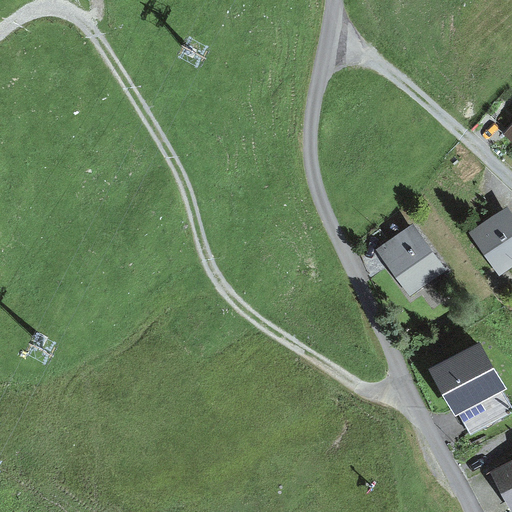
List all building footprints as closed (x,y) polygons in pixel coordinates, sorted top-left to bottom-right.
[(511,120),(503,131),(511,139),(511,120)] [(511,205),(510,203),(472,231),(503,274),(511,267),(511,205)] [(416,221),(379,248),(413,294),(450,266),(416,221)] [(477,347),(435,370),(458,412),(501,388),(477,347)] [(511,463),(496,472),(511,503),(511,463)]
